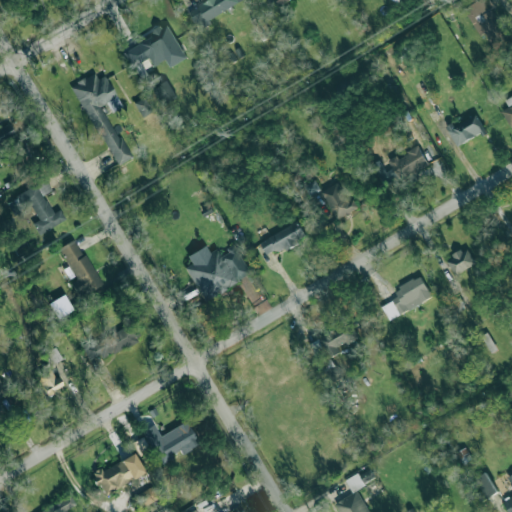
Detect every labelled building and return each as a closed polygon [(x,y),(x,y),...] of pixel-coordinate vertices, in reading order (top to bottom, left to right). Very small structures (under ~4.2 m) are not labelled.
[(205,0),(188,10),(197,26),(246,0),(205,0)] [(465,9),(480,0),(489,0),(494,7),(491,9),(507,36),(488,48),(488,47),(465,9)] [(126,47),(136,67),(149,60),(152,66),(166,59),(170,66),(185,58),(169,25),(126,47)] [(167,80),(162,82),(156,71),(146,76),(160,104),(176,96),(167,80)] [(101,104),(116,96),(104,75),(97,79),(94,73),(72,84),(114,166),(129,158),(101,104)] [(151,111),(145,96),(134,101),(141,116),(151,111)] [(511,103),(501,111),(510,127),(511,125),(511,103)] [(445,126),(457,146),(481,132),(483,135),(487,133),(476,114),(454,126),(452,122),(445,126)] [(0,143),(15,135),(8,123),(0,127),(0,143)] [(384,185),(427,164),(418,146),(396,157),(396,155),(384,161),(384,162),(374,167),(384,185)] [(65,220),(59,209),(52,213),(42,194),(51,189),(45,178),(16,194),(23,208),(29,204),(38,220),(32,223),(38,234),(65,220)] [(347,187),(341,190),(337,183),(321,190),(335,219),(357,208),(347,187)] [(266,256),(306,238),(298,222),(259,240),(266,256)] [(101,283),(74,238),(58,247),(76,279),(70,282),(78,296),(101,283)] [(185,267),(202,300),(251,274),(236,246),(219,255),(216,248),(208,252),(204,245),(187,255),(191,264),(185,267)] [(475,263),(467,247),(446,258),(454,274),(475,263)] [(432,297),(420,274),(396,287),(400,295),(381,306),(389,320),(432,297)] [(310,343),(328,382),(340,376),(331,356),(341,352),(338,347),(358,337),(351,323),(310,343)] [(89,359),(98,355),(101,359),(138,340),(130,324),(83,348),(89,359)] [(497,350),(488,332),(481,335),(489,353),(497,350)] [(47,396),(61,387),(49,366),(34,375),(47,396)] [(162,436),(167,444),(158,450),(167,463),(198,442),(185,421),(162,436)] [(150,451),(141,437),(132,442),(141,456),(150,451)] [(92,475),(103,494),(143,472),(132,452),(92,475)] [(333,503),(337,511),(371,511),(358,487),(372,479),(367,470),(346,481),(352,493),(333,503)] [(476,476),(484,498),(496,493),(489,472),(476,476)] [(511,511),(511,474),(507,477),(511,485),(511,495),(502,501),(508,511),(511,511)] [(65,511),(64,510),(74,504),(69,494),(38,511),(65,511)]
